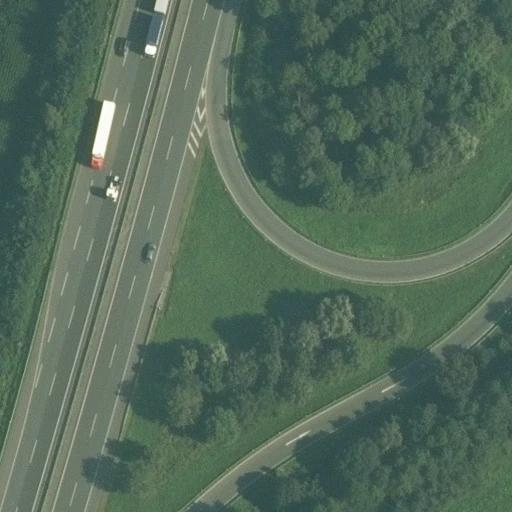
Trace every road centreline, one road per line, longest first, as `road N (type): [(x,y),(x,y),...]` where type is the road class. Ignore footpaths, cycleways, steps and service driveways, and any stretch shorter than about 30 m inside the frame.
road 1 (motorway): [(70,511),(210,0)]
road 2 (motorway): [(155,0),(17,511)]
road 3 (motorway): [(511,218),(467,253),(397,268),(357,268),(284,237),(241,186),(217,104),(236,0)]
road 4 (motorway): [(198,511),(326,422),(448,353),(511,289)]
